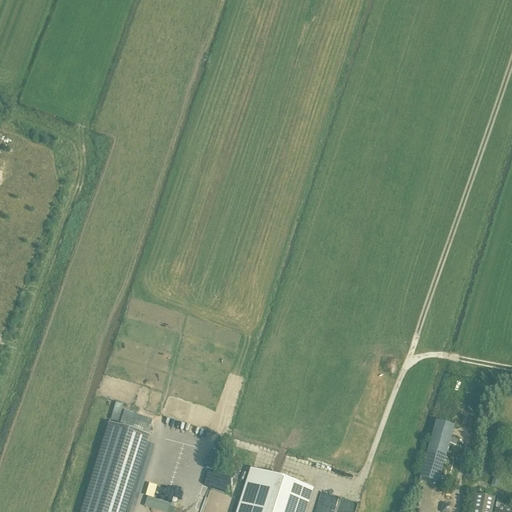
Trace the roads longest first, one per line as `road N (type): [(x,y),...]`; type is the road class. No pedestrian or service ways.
road 1 (track): [(406,365),(511,55)]
road 2 (track): [(349,511),(406,365)]
